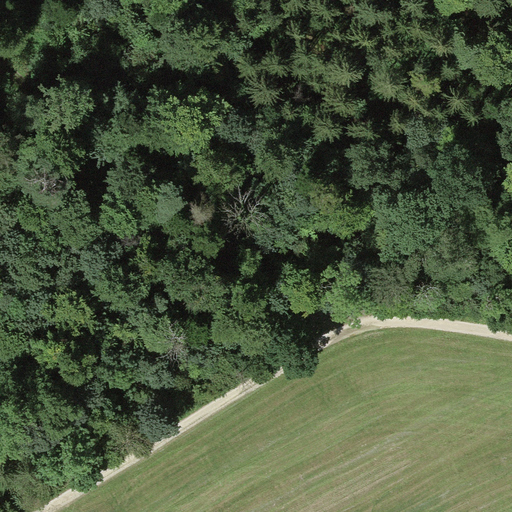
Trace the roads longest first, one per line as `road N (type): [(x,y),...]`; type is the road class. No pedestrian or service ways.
road 1 (track): [(24,511),(370,315),(511,335)]
road 2 (track): [(370,315),(305,302),(219,246),(0,58)]
